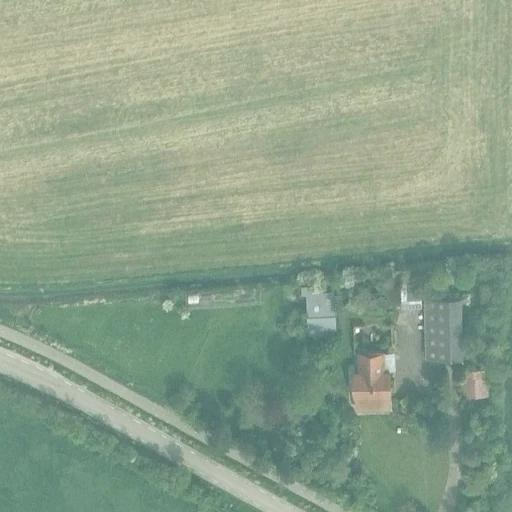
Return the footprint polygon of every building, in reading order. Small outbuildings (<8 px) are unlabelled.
[(336,285),(307,286),(308,346),(337,346),(336,285)] [(463,359),(459,298),(424,300),(427,360),(463,359)] [(390,323),(383,323),(353,324),(354,352),(365,352),(365,346),(391,345),(390,323)] [(357,409),(383,409),(384,409),(383,400),(380,400),(379,394),(391,394),(390,368),(375,369),(375,355),(365,355),(365,369),(354,370),(355,395),(357,395),(357,409)] [(463,397),(486,396),(486,378),(482,378),(482,371),(470,372),(470,378),(463,378),(463,397)]
